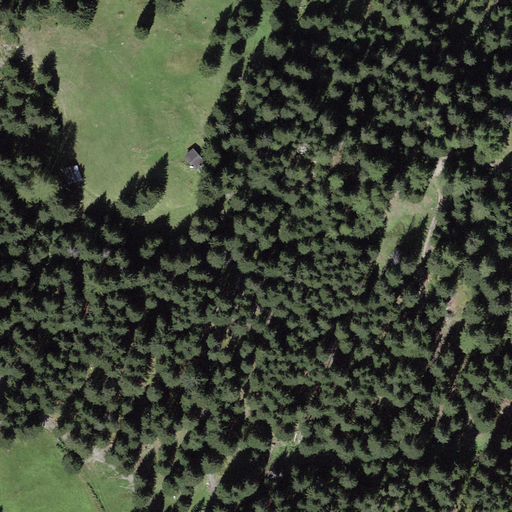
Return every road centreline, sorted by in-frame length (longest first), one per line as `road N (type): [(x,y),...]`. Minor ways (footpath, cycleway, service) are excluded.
road 1 (track): [(289,511),(288,452),(237,331),(242,259),(288,268),(401,433),(458,472),(478,463),(395,277),(400,239),(442,117),(469,110),(494,136),(511,179)]
road 2 (track): [(0,402),(160,474),(187,511)]
